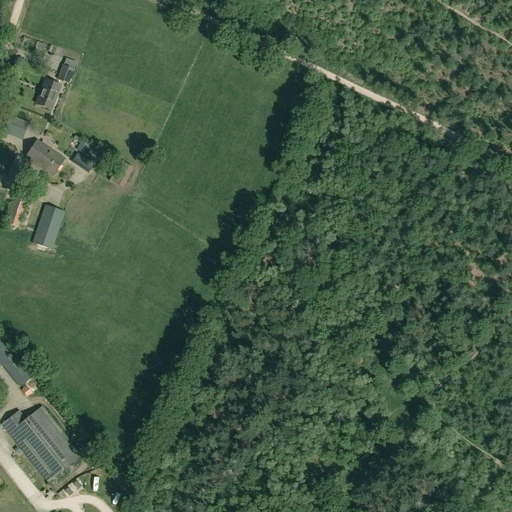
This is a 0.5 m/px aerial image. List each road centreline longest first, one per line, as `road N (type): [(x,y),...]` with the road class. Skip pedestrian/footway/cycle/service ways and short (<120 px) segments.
road 1 (track): [(170,0),(511,163)]
road 2 (track): [(511,310),(428,400),(442,422),(511,466)]
